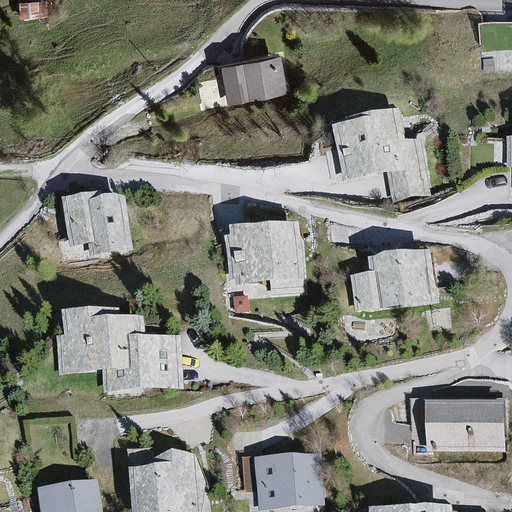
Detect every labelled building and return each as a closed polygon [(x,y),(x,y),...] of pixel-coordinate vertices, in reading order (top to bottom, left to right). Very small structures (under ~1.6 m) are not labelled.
[(511,33),(484,34),(484,77),(511,76),(511,33)] [(283,50),(221,55),(225,95),(287,89),(283,50)] [(402,117),(334,128),(345,187),(391,179),(396,208),(433,202),(423,146),(408,149),(402,117)] [(511,140),(503,141),(503,175),(511,175),(511,140)] [(98,203),(65,209),(76,269),(139,258),(130,205),(100,210),(98,203)] [(304,232),(233,236),(237,303),(309,298),(304,232)] [(432,258),(367,265),(369,281),(351,283),(355,316),(437,306),(432,258)] [(57,344),(60,380),(104,376),(107,403),(188,396),(183,338),(149,341),(148,325),(121,326),(121,318),(66,322),(67,343),(57,344)] [(508,450),(508,406),(429,405),(428,449),(508,450)] [(153,473),(131,476),(136,511),(208,511),(200,452),(153,459),(153,473)] [(322,457),(256,462),(260,511),(299,511),(326,510),(322,457)] [(103,511),(101,491),(42,500),(44,511),(103,511)]
